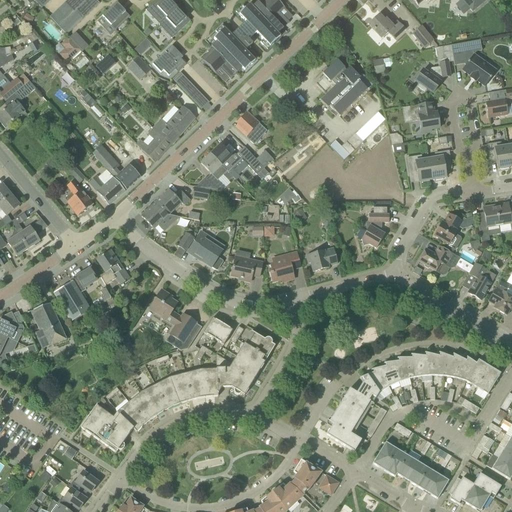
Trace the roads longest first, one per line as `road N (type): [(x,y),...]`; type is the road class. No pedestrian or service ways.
road 1 (tertiary): [(118,214),(342,0)]
road 2 (residential): [(301,440),(333,386),(389,352),(426,343),(511,363)]
road 3 (residential): [(357,473),(392,420),(406,413),(468,437),(511,376)]
road 4 (residential): [(123,480),(178,506),(226,506),(274,482),(301,440)]
road 5 (residential): [(299,293),(246,296),(209,286),(138,243),(118,214)]
road 6 (residential): [(123,480),(176,423),(255,413)]
road 7 (residential): [(511,351),(397,276)]
road 8 (residential): [(255,413),(295,347),(299,293)]
road 9 (residential): [(397,276),(407,237),(433,198),(473,192)]
road 10 (residential): [(468,155),(457,148),(453,97),(470,101),(475,146)]
